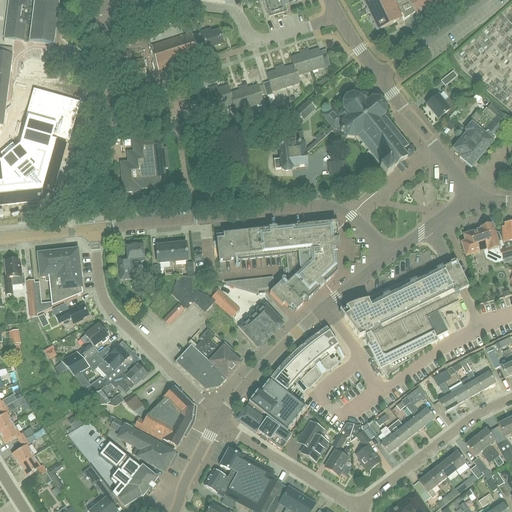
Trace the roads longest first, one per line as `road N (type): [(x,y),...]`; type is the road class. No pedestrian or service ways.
road 1 (residential): [(218,417),(104,300),(94,229)]
road 2 (unclassified): [(389,255),(338,208),(204,217)]
road 3 (residential): [(354,507),(465,420),(511,395)]
road 4 (residential): [(354,507),(218,417)]
road 5 (tertiary): [(475,201),(377,77)]
road 6 (secondary): [(218,417),(323,308)]
road 7 (residential): [(0,44),(72,50),(111,0)]
road 8 (unclassified): [(377,77),(483,0)]
road 9 (residential): [(204,217),(212,274),(280,270)]
